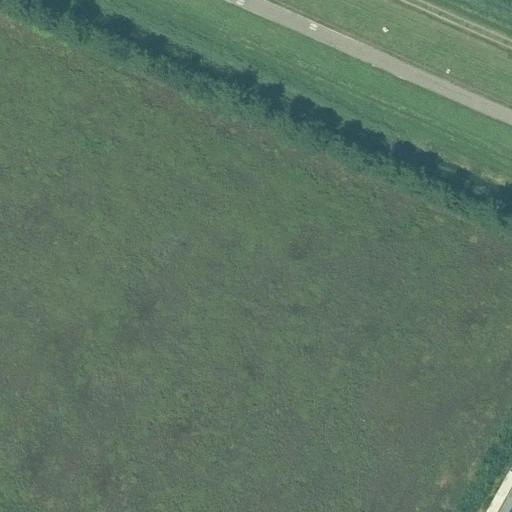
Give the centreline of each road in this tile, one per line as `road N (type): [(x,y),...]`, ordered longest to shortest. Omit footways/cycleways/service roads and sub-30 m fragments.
road 1 (unclassified): [(511,123),(238,0)]
road 2 (track): [(391,0),(511,51)]
